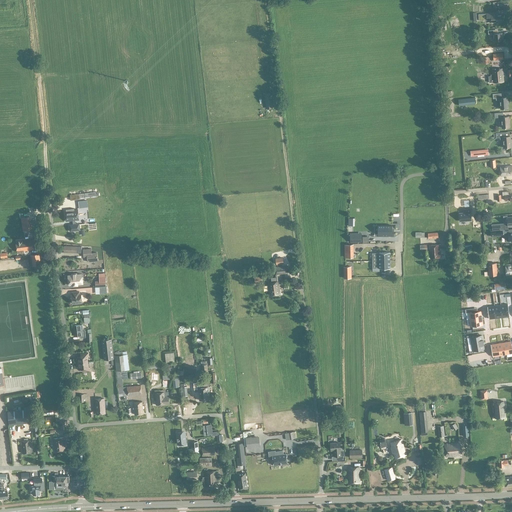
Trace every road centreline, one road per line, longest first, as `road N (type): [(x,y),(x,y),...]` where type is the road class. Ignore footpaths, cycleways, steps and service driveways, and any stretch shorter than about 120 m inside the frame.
road 1 (track): [(298,256),(266,0)]
road 2 (unclassified): [(320,500),(298,256)]
road 3 (residential): [(236,503),(220,417),(74,427)]
road 4 (residential): [(74,427),(49,204)]
road 5 (track): [(49,204),(29,0)]
road 6 (secondary): [(320,500),(511,494)]
